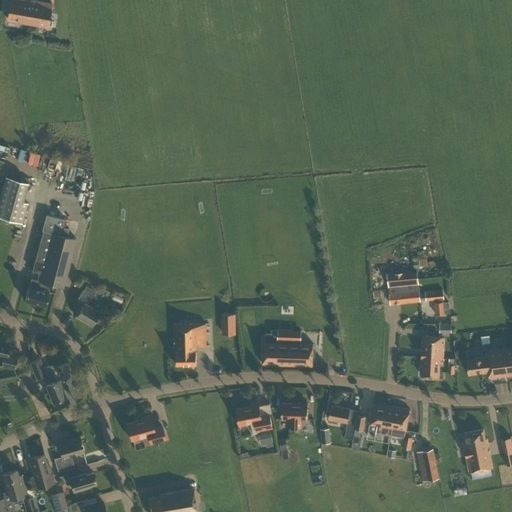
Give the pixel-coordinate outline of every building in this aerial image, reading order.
[(39,0),(10,0),(7,19),(47,26),(51,2),(39,0)] [(23,201),(28,182),(5,176),(0,195),(0,216),(22,222),(27,202),(23,201)] [(28,286),(25,301),(45,306),(51,284),(63,287),(76,238),(62,235),(62,234),(61,234),(63,226),(64,226),(66,219),(46,214),(42,230),(43,230),(32,271),(38,272),(38,274),(39,275),(38,280),(31,278),(29,286),(28,286)] [(427,265),(426,257),(419,258),(420,266),(427,265)] [(421,276),(443,275),(443,268),(421,268),(421,276)] [(420,302),(419,288),(417,269),(387,272),(390,305),(420,302)] [(86,285),(83,290),(77,299),(84,303),(76,316),(91,325),(99,312),(87,304),(93,295),(92,295),(95,291),(86,285)] [(443,289),(425,291),(426,300),(436,299),(444,299),(443,289)] [(436,302),(434,302),(435,314),(445,313),(450,313),(448,301),(444,302),(444,299),(436,299),(436,302)] [(236,333),(236,313),(222,313),(222,334),(236,333)] [(206,323),(197,324),(173,324),(174,352),(176,352),(176,364),(196,364),(196,351),(195,351),(195,346),(206,346),(206,323)] [(451,323),(439,323),(439,332),(451,332),(451,323)] [(263,343),(262,364),(277,364),(277,365),(313,366),(313,344),(303,343),(301,343),(287,343),(287,341),(293,341),(293,330),(278,330),(272,329),(271,333),(271,342),(271,343),(265,343),(263,343)] [(422,356),(443,358),(444,337),(423,336),(422,356)] [(0,341),(0,356),(3,357),(1,366),(14,369),(18,351),(12,350),(13,345),(9,344),(0,341)] [(505,347),(496,348),(499,377),(508,376),(505,347)] [(469,358),(467,358),(469,375),(488,372),(489,378),(499,377),(496,348),(486,349),(487,355),(469,358)] [(443,358),(422,356),(421,363),(423,363),(422,376),(439,377),(440,364),(443,364),(443,358)] [(42,367),(39,358),(30,362),(36,377),(42,375),(46,384),(52,400),(66,395),(59,379),(61,378),(61,379),(69,375),(65,363),(56,366),(57,368),(51,371),(48,365),(42,367)] [(272,427),(270,414),(261,415),(259,402),(250,403),(251,405),(236,408),(240,425),(255,422),(257,430),(272,427)] [(308,403),(299,403),(282,403),(282,419),(289,419),(289,427),(301,427),(302,419),(307,420),(308,403)] [(386,417),(388,405),(378,403),(377,405),(373,404),(369,424),(370,424),(369,429),(377,430),(376,433),(390,435),(394,418),(386,417)] [(358,410),(350,409),(350,408),(331,404),(328,418),(347,421),(347,424),(355,425),(357,415),(358,410)] [(410,409),(388,405),(386,417),(394,418),(390,435),(404,437),(405,433),(410,409)] [(126,423),(131,440),(148,435),(150,443),(165,439),(162,425),(153,428),(150,415),(142,417),(143,419),(126,423)] [(355,425),(355,428),(361,429),(363,430),(366,416),(357,415),(355,425)] [(330,442),(329,428),(320,429),(322,443),(330,442)] [(484,429),(465,432),(467,442),(464,442),(469,472),(493,467),(489,450),(488,450),(487,443),(488,443),(487,438),(485,438),(484,429)] [(263,434),(259,434),(261,445),(266,444),(267,447),(273,445),(270,432),(263,434)] [(354,437),(352,446),(358,447),(359,445),(360,446),(362,436),(360,436),(354,434),(354,437)] [(411,449),(413,436),(405,435),(402,447),(411,449)] [(62,456),(56,458),(54,458),(58,471),(74,466),(71,455),(84,452),(79,436),(66,440),(66,439),(57,441),(62,456)] [(288,447),(285,437),(279,439),(281,449),(288,447)] [(433,448),(417,451),(423,480),(439,477),(435,458),(434,453),(433,448)] [(47,465),(44,453),(29,457),(34,475),(29,476),(33,489),(54,483),(49,465),(47,465)] [(78,473),(76,467),(58,472),(60,478),(78,473)] [(18,475),(16,469),(3,473),(8,493),(3,494),(8,511),(10,511),(16,510),(13,503),(23,500),(26,511),(32,511),(37,511),(33,495),(28,497),(22,474),(18,475)] [(96,483),(93,472),(85,474),(84,473),(69,477),(73,491),(88,487),(88,485),(96,483)] [(198,511),(194,488),(159,494),(160,496),(148,498),(150,511),(198,511)] [(55,511),(67,508),(63,491),(50,495),(55,511)] [(82,500),(70,504),(72,511),(82,511),(86,511),(85,511),(106,511),(103,503),(103,500),(97,502),(84,506),(82,500)]
